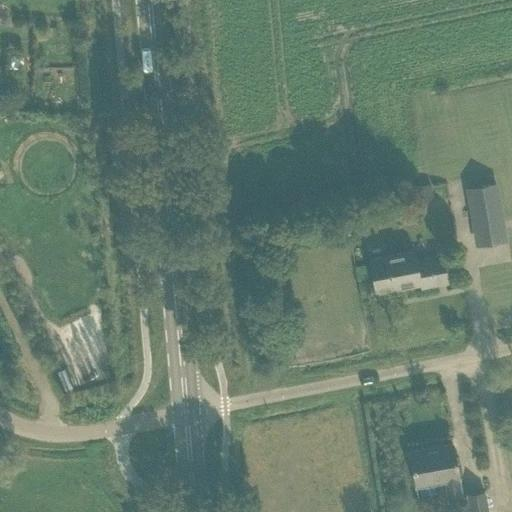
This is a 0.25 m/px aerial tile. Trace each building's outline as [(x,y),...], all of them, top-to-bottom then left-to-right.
[(500,218),(495,184),(466,189),(472,222),(500,218)] [(430,185),(417,187),(419,203),(432,201),(430,185)] [(416,260),(414,251),(367,260),(374,293),(419,285),(419,288),(448,283),(443,255),(416,260)] [(415,487),(444,482),(447,501),(461,499),(457,479),(458,479),(451,444),(408,452),(415,487)] [(486,511),(484,492),(467,494),(469,511),(486,511)]
